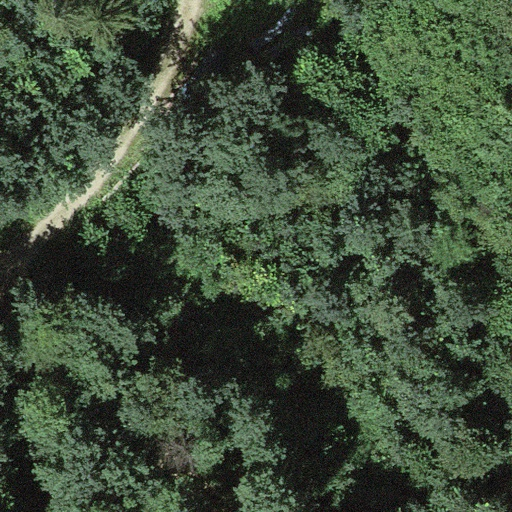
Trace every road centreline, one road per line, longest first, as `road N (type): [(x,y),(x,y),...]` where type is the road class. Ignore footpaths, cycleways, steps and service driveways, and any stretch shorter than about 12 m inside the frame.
road 1 (track): [(0,270),(63,215),(153,100),(169,0)]
road 2 (track): [(225,511),(0,323)]
